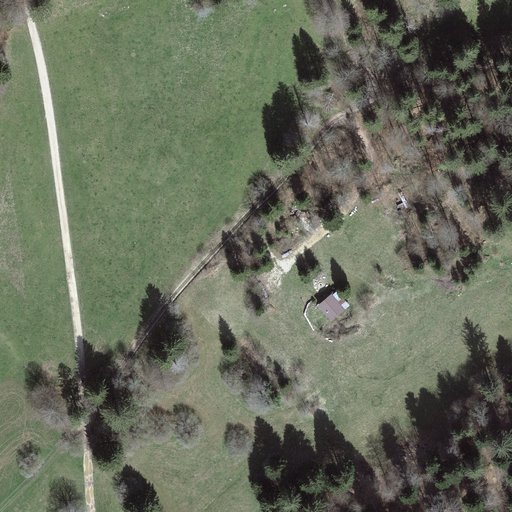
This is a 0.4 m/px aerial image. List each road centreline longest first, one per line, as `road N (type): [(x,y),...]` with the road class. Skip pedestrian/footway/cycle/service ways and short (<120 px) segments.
road 1 (track): [(86,420),(162,298),(333,119),(405,79),(475,64),(511,33)]
road 2 (track): [(27,0),(56,143),(86,420)]
